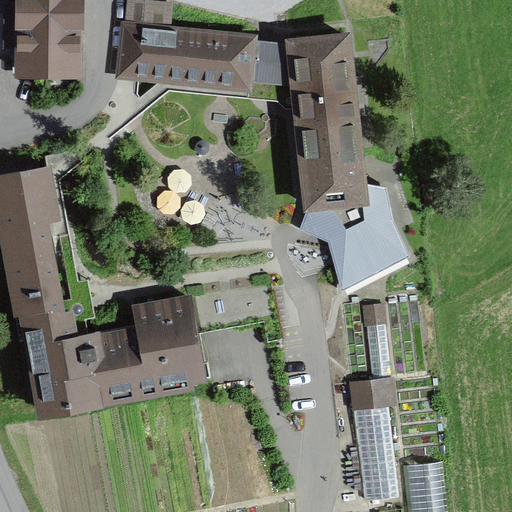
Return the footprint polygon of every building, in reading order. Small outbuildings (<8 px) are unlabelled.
[(2,0),(2,82),(74,83),(73,0),(2,0)] [(169,8),(126,4),(112,84),(244,98),(246,87),(279,91),(298,217),(306,215),(336,211),(356,208),(354,194),(337,40),(273,44),(168,31),(169,8)] [(42,171),(0,177),(0,311),(19,422),(201,390),(185,299),(119,311),(123,330),(54,342),(34,226),(51,223),(42,171)] [(406,255),(380,187),(354,194),(356,208),(366,218),(349,229),(336,211),(306,215),(298,228),(312,235),(327,242),(343,290),(406,255)] [(372,308),(374,377),(393,377),(390,307),(372,308)] [(278,319),(264,321),(268,342),(281,339),(278,319)] [(348,386),(359,502),(396,498),(384,383),(348,386)] [(443,511),(439,466),(402,469),(406,511),(443,511)]
